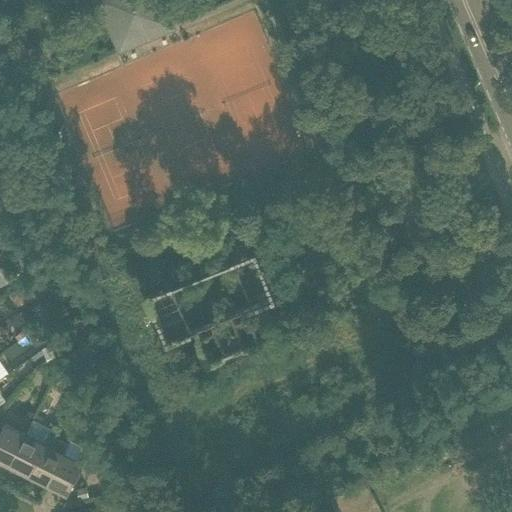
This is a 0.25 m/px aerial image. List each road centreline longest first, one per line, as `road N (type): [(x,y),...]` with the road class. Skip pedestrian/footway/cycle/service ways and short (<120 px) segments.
road 1 (track): [(511,320),(452,350),(420,347),(391,327),(352,247)]
road 2 (secondary): [(511,113),(463,0)]
